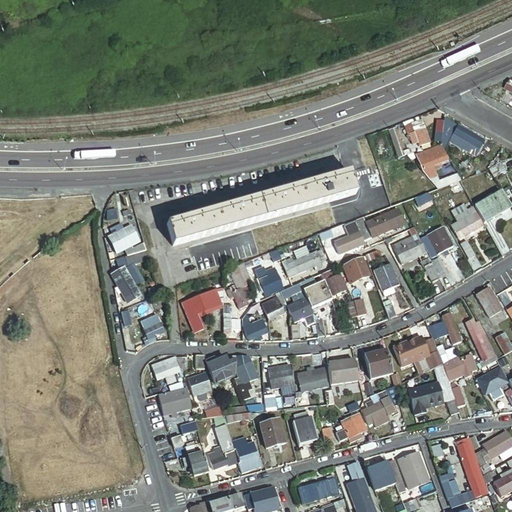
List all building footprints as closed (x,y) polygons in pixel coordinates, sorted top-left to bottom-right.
[(447,10),(435,14),(437,19),(448,15),(447,10)] [(436,143),(442,144),(444,119),(438,119),(436,143)] [(485,142),(444,119),(442,144),(442,145),(443,147),(448,144),(449,143),(467,152),(464,158),(469,164),(471,166),(485,142)] [(422,131),(426,145),(431,143),(427,130),(424,121),(417,124),(418,126),(413,128),(415,134),(422,131)] [(419,144),(420,147),(426,145),(422,131),(415,134),(410,135),(413,144),(418,142),(419,144)] [(422,172),(432,184),(440,181),(434,167),(449,162),(446,154),(440,147),(417,156),(422,172)] [(501,163),(489,170),(489,171),(494,178),(506,171),(501,163)] [(494,178),(489,171),(484,174),(489,183),(495,180),(494,178)] [(353,184),(350,173),(324,181),(324,179),(316,181),(317,183),(282,193),(282,191),(275,193),(276,195),(241,204),(240,203),(233,205),(234,207),(192,218),(191,217),(184,218),(185,221),(167,226),(173,247),(356,195),(354,187),(357,186),(356,183),(353,184)] [(460,181),(457,176),(457,175),(440,181),(432,184),(437,190),(438,189),(459,181),(460,181)] [(469,180),(464,183),(470,194),(476,191),(469,180)] [(459,181),(438,189),(441,195),(461,188),(459,181)] [(510,194),(507,189),(502,192),(505,197),(510,194)] [(488,200),(475,208),(484,224),(511,208),(505,197),(502,192),(494,197),(492,193),(486,196),(488,200)] [(430,196),(418,201),(421,207),(432,202),(430,196)] [(483,226),(475,212),(470,216),(467,212),(456,219),(458,222),(451,226),(459,240),(468,235),(470,239),(473,237),(471,233),(483,226)] [(364,220),(355,223),(360,234),(364,243),(397,228),(391,214),(366,224),(364,220)] [(363,246),(365,245),(364,243),(360,234),(355,223),(344,228),(348,237),(335,243),(340,255),(363,246)] [(131,227),(109,238),(116,254),(139,242),(131,227)] [(402,265),(427,253),(414,228),(409,231),(412,238),(394,247),(402,265)] [(443,228),(427,236),(437,256),(442,253),(445,257),(449,255),(447,251),(453,248),(443,228)] [(475,254),(467,241),(460,245),(468,258),(475,254)] [(127,257),(147,251),(145,244),(126,252),(127,257)] [(312,269),(313,272),(323,268),(321,265),(326,262),(322,251),(308,257),(294,263),(292,259),(282,263),(289,279),(312,269)] [(368,263),(385,255),(377,252),(366,257),(368,263)] [(146,253),(126,259),(129,267),(148,261),(146,253)] [(306,253),(292,259),(294,263),(308,257),(306,253)] [(362,258),(343,266),(351,285),(370,277),(362,258)] [(439,258),(431,263),(440,280),(448,275),(439,258)] [(431,263),(430,260),(422,264),(432,283),(440,280),(431,263)] [(243,264),(230,270),(233,277),(232,277),(236,286),(239,285),(241,289),(246,287),(252,285),(243,264)] [(391,266),(375,272),(383,293),(394,288),(399,286),(391,266)] [(112,276),(119,288),(117,290),(119,295),(122,293),(129,304),(142,297),(126,268),(112,276)] [(257,277),(266,298),(283,290),(274,270),(257,277)] [(331,272),(321,276),(332,298),(337,296),(338,298),(342,297),(341,294),(346,291),(339,275),(333,278),(331,272)] [(332,301),(324,282),(303,292),(311,310),(332,301)] [(230,290),(227,292),(231,300),(234,298),(240,311),(248,307),(246,303),(252,300),(246,287),(241,289),(239,285),(236,286),(230,289),(230,290)] [(303,292),(300,285),(281,294),(289,312),(295,325),(303,321),(307,328),(315,324),(314,322),(313,314),(311,310),(303,292)] [(394,288),(383,293),(385,298),(396,293),(394,288)] [(490,289),(477,297),(490,319),(503,311),(490,289)] [(215,291),(182,305),(195,334),(203,330),(197,316),(221,305),(215,291)] [(281,294),(277,295),(278,299),(262,306),(268,322),(275,318),(277,322),(282,320),(280,316),(289,312),(281,294)] [(362,301),(354,303),(357,317),(366,315),(362,301)] [(389,320),(397,317),(390,301),(383,304),(389,320)] [(357,317),(354,303),(346,305),(350,319),(357,317)] [(461,343),(451,315),(443,318),(445,323),(433,327),(438,340),(449,336),(453,347),(461,343)] [(154,338),(165,334),(158,316),(141,323),(147,339),(148,341),(154,338)] [(223,319),(223,332),(231,332),(231,319),(223,319)] [(255,339),(256,342),(257,342),(259,340),(258,338),(268,334),(262,321),(249,327),(248,325),(243,327),(249,342),(255,339)] [(318,339),(326,337),(323,321),(314,322),(315,324),(318,339)] [(495,357),(478,323),(476,324),(475,321),(466,325),(483,363),(480,364),(483,369),(498,361),(496,356),(495,357)] [(292,341),(300,341),(299,326),(290,327),(291,328),(292,341)] [(428,329),(433,342),(438,340),(433,327),(428,329)] [(496,340),(505,356),(511,352),(511,346),(505,334),(496,340)] [(443,365),(438,353),(430,357),(422,339),(403,347),(403,345),(393,349),(403,370),(426,361),(430,371),(436,369),(441,366),(443,365)] [(443,365),(450,362),(447,355),(443,347),(437,349),(438,353),(443,365)] [(392,376),(386,351),(365,357),(372,381),(392,376)] [(447,355),(450,362),(454,361),(455,360),(452,353),(447,355)] [(454,361),(450,362),(443,365),(447,378),(448,381),(463,375),(465,380),(472,377),(471,373),(477,371),(471,356),(465,359),(466,361),(456,365),(454,361)] [(204,357),(196,357),(196,370),(204,370),(204,357)] [(215,385),(235,377),(235,367),(235,358),(224,360),(216,363),(214,359),(206,362),(215,385)] [(258,380),(249,358),(235,358),(235,367),(243,386),(250,383),(258,380)] [(175,375),(187,371),(187,359),(175,359),(152,367),(157,381),(166,378),(168,386),(178,382),(175,375)] [(355,361),(328,366),(332,386),(358,382),(355,361)] [(282,398),(295,395),(288,366),(268,371),(272,391),(280,389),(282,398)] [(439,385),(441,392),(445,391),(446,391),(444,379),(441,366),(436,369),(439,385)] [(479,381),(486,396),(510,383),(502,368),(479,381)] [(308,374),(298,376),(302,394),(328,388),(324,370),(314,372),(313,369),(307,370),(308,374)] [(205,376),(189,381),(194,398),(199,396),(200,402),(208,399),(206,394),(211,392),(205,376)] [(448,381),(447,378),(444,379),(446,391),(445,391),(446,397),(453,395),(452,391),(450,385),(448,381)] [(484,397),(486,396),(479,381),(477,382),(484,397)] [(243,386),(238,388),(244,402),(252,399),(249,392),(253,391),(250,383),(243,386)] [(181,384),(168,387),(170,393),(183,389),(181,384)] [(439,385),(409,392),(414,417),(425,414),(424,410),(444,406),(441,392),(439,385)] [(400,405),(395,387),(385,391),(393,408),(400,405)] [(457,389),(452,391),(453,395),(458,408),(466,405),(460,388),(457,389)] [(176,413),(192,410),(187,390),(159,397),(164,416),(171,415),(172,418),(177,417),(176,413)] [(385,391),(371,398),(372,402),(366,405),(367,408),(361,410),(369,427),(374,424),(376,428),(390,422),(388,418),(396,414),(393,408),(385,391)] [(322,405),(327,405),(327,406),(334,405),(332,392),(325,393),(326,398),(321,399),(322,405)] [(458,408),(453,395),(446,397),(447,404),(451,417),(459,414),(458,408)] [(276,397),(265,397),(267,413),(277,412),(276,397)] [(249,415),(246,407),(232,409),(232,417),(249,415)] [(223,418),(219,409),(205,414),(207,420),(218,418),(223,418)] [(263,419),(262,413),(251,415),(253,422),(254,425),(258,424),(258,420),(263,419)] [(317,442),(312,419),(309,420),(307,413),(294,416),(296,423),(293,424),(299,447),(317,442)] [(251,415),(249,415),(232,417),(225,418),(226,423),(227,425),(253,422),(251,415)] [(337,434),(340,443),(349,439),(356,437),(358,441),(363,438),(361,434),(367,431),(359,415),(342,423),(345,430),(337,434)] [(280,421),(260,427),(266,450),(286,445),(280,421)] [(198,432),(196,423),(180,427),(182,436),(198,432)] [(330,429),(322,431),(327,452),(335,450),(330,429)] [(237,465),(228,431),(217,435),(221,447),(214,450),(215,454),(209,456),(211,462),(211,463),(213,471),(227,466),(228,468),(237,465)] [(511,442),(507,434),(493,442),(482,448),(485,453),(489,462),(506,451),(511,447),(511,442)] [(171,441),(174,449),(183,446),(180,438),(171,441)] [(476,456),(470,439),(459,443),(460,447),(458,447),(476,499),(488,495),(478,467),(479,466),(476,456)] [(238,463),(242,474),(260,468),(253,444),(242,447),(240,440),(233,442),(240,462),(238,463)] [(489,462),(485,453),(481,455),(486,463),(489,462)] [(209,474),(204,454),(189,458),(194,478),(209,474)] [(398,462),(409,490),(429,483),(418,454),(398,462)] [(480,454),(476,456),(479,466),(480,469),(487,465),(486,463),(481,455),(480,454)] [(395,461),(388,464),(396,485),(401,497),(407,495),(395,461)] [(396,485),(388,464),(368,472),(376,492),(396,485)] [(487,465),(480,469),(483,477),(492,472),(488,465),(487,465)] [(357,483),(364,480),(359,467),(352,470),(357,483)] [(494,485),(501,498),(511,493),(511,492),(511,471),(501,478),(502,480),(494,485)] [(312,487),(300,491),(302,500),(308,498),(309,503),(323,499),(322,494),(328,493),(330,497),(338,495),(334,481),(316,486),(315,483),(311,484),(312,487)] [(375,511),(365,484),(353,489),(354,493),(358,502),(362,511),(375,511)] [(274,489),(252,494),(255,508),(265,506),(272,504),(279,502),(274,489)] [(353,504),(358,502),(354,493),(350,494),(353,504)] [(211,511),(233,511),(245,509),(241,496),(209,505),(211,511)] [(346,508),(344,500),(332,504),(333,507),(335,511),(346,508)] [(414,501),(404,506),(406,510),(406,511),(410,511),(418,509),(414,501)] [(191,511),(208,511),(206,503),(200,505),(201,508),(191,511)]
